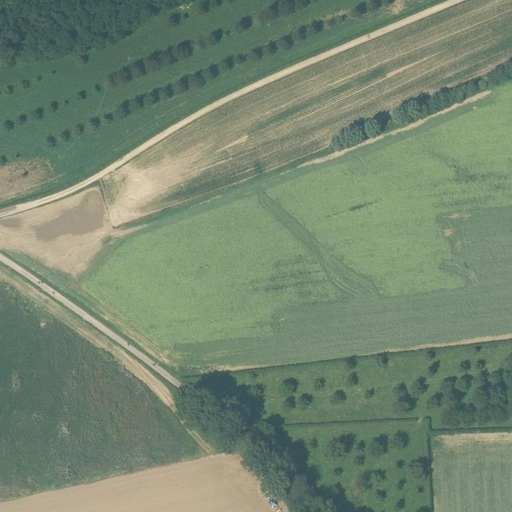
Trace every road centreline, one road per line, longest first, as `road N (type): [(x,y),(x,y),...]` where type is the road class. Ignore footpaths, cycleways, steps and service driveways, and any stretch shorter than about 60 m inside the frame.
road 1 (track): [(459,0),(245,90),(78,187),(0,214)]
road 2 (unclassified): [(318,511),(244,437),(0,257)]
